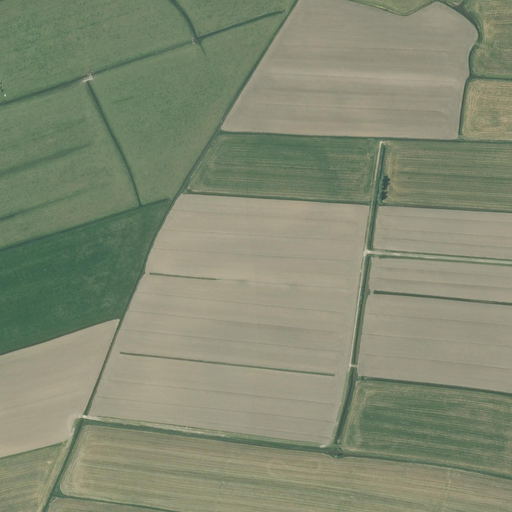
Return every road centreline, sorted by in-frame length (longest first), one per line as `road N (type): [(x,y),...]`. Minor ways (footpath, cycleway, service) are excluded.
road 1 (track): [(70,442),(152,232),(292,0)]
road 2 (track): [(511,262),(364,251)]
